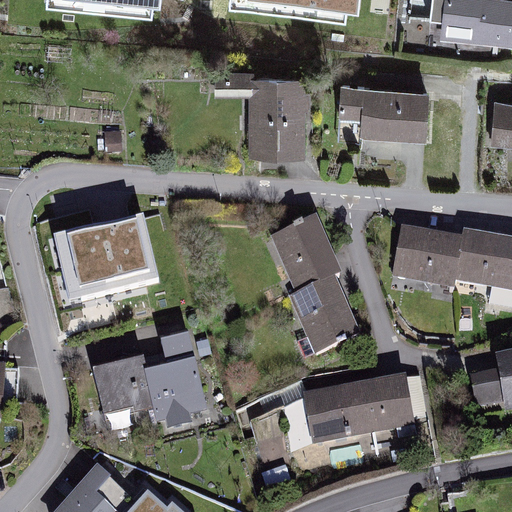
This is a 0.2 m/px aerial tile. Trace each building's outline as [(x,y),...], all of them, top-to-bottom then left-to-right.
[(245,0),(245,1),(358,12),(359,0),(245,0)] [(511,0),(408,0),(403,51),(511,63),(511,48),(511,0)] [(292,83),(244,88),(253,164),(301,159),(292,83)] [(422,102),(342,95),(338,146),(418,153),(422,102)] [(511,105),(493,105),(492,157),(511,158),(511,105)] [(52,245),(63,288),(161,263),(150,219),(52,245)] [(306,222),(268,239),(293,294),(331,276),(306,222)] [(511,243),(398,235),(395,284),(511,292),(511,243)] [(327,297),(294,308),(311,360),(345,349),(327,297)] [(194,353),(89,391),(109,447),(215,409),(194,353)] [(511,364),(494,369),(504,407),(511,404),(511,364)] [(0,371),(0,430),(13,431),(15,372),(0,371)] [(404,381),(310,400),(251,424),(262,461),(325,440),(411,422),(404,381)] [(99,471),(62,511),(172,511),(152,493),(139,507),(99,471)]
